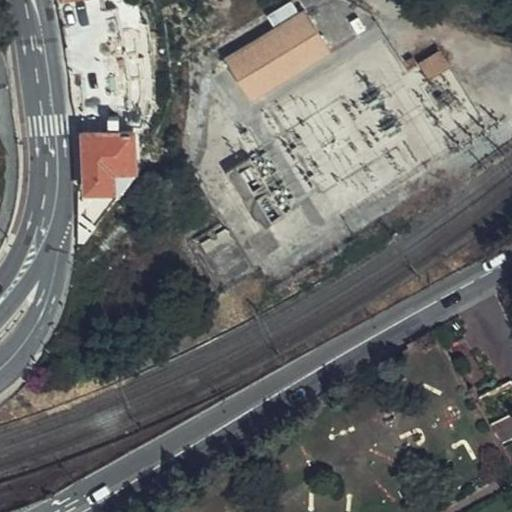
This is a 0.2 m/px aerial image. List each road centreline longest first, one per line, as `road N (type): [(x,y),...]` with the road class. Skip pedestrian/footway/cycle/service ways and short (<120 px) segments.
road 1 (secondary): [(511,261),(66,511)]
road 2 (secondary): [(40,237),(51,168),(28,0)]
road 3 (secondary): [(0,369),(35,331),(53,293),(52,250),(40,237)]
